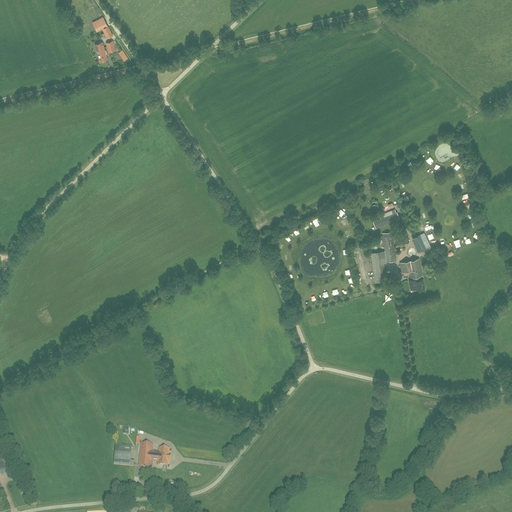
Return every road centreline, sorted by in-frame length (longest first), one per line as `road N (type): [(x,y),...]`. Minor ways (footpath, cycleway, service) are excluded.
road 1 (unclassified): [(27,511),(202,491),(314,369)]
road 2 (unclassified): [(314,369),(267,258),(161,96)]
road 3 (track): [(258,243),(0,385)]
road 4 (unclassified): [(0,278),(31,223),(161,96)]
road 5 (track): [(206,52),(419,0)]
road 6 (unclassified): [(314,369),(444,395),(511,387)]
road 7 (track): [(141,67),(0,102)]
road 8 (unclassified): [(161,96),(260,0)]
